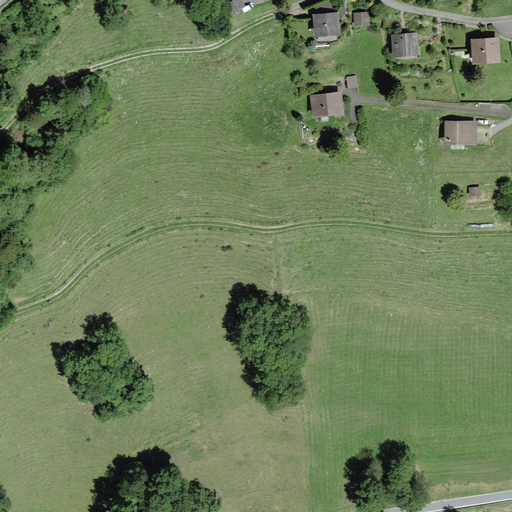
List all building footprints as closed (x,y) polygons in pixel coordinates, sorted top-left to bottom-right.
[(244,6),(240,0),(233,0),(227,4),(232,13),(244,6)] [(315,2),(316,10),(331,8),(330,1),(315,2)] [(368,12),(354,13),(355,24),(368,23),(368,12)] [(337,13),(314,14),(316,34),(338,33),(337,13)] [(416,33),(392,35),(393,54),(417,53),(416,33)] [(497,38),(472,40),(474,61),(499,60),(497,38)] [(340,92),(312,95),(314,114),(342,111),(340,92)] [(475,122),(446,122),(446,142),(475,142),(475,122)]
